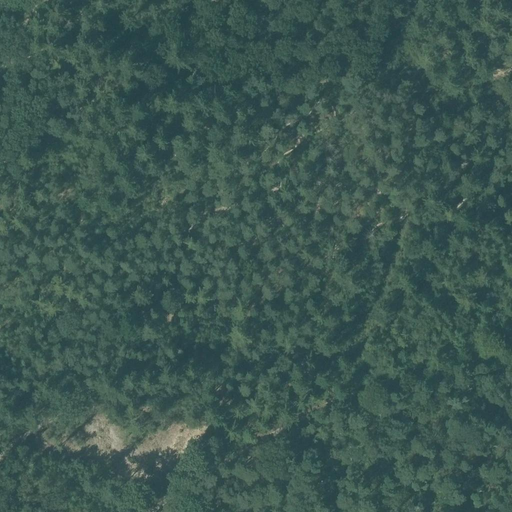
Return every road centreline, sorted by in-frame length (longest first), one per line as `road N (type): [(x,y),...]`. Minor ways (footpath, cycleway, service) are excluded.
road 1 (unknown): [(511,75),(498,87),(480,148),(445,178),(380,192),(312,181),(198,217),(177,264),(172,313),(78,387),(46,425),(0,454)]
road 2 (track): [(48,0),(153,58),(221,82),(360,66),(507,81)]
road 3 (track): [(137,511),(194,458),(256,423),(511,341)]
road 4 (track): [(0,302),(81,315),(110,287),(178,297),(252,325),(336,398)]
